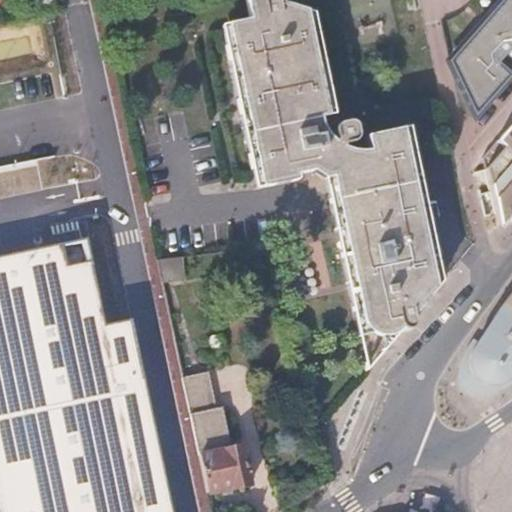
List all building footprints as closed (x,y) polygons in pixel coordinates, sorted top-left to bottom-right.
[(52,0),(35,0),(36,2),(37,8),(47,6),(53,5),(52,0)] [(367,368),(440,289),(414,133),(365,139),(338,127),(314,19),(264,0),(248,0),(249,27),(226,32),(264,194),(319,183),(334,192),(367,368)] [(511,0),(494,0),(479,17),(500,36),(504,31),(510,35),(511,32),(511,0)] [(501,74),(487,61),(492,55),(487,50),(500,36),(479,17),(442,61),(466,115),(501,74)] [(503,230),(511,220),(511,116),(473,160),(495,228),(497,226),(503,230)] [(61,245),(0,258),(0,511),(167,511),(126,325),(102,331),(88,264),(67,268),(61,245)] [(511,289),(487,323),(459,369),(462,388),(468,398),(483,400),(494,398),(511,385),(511,289)] [(182,379),(208,495),(251,486),(243,448),(226,452),(209,374),(182,379)]
